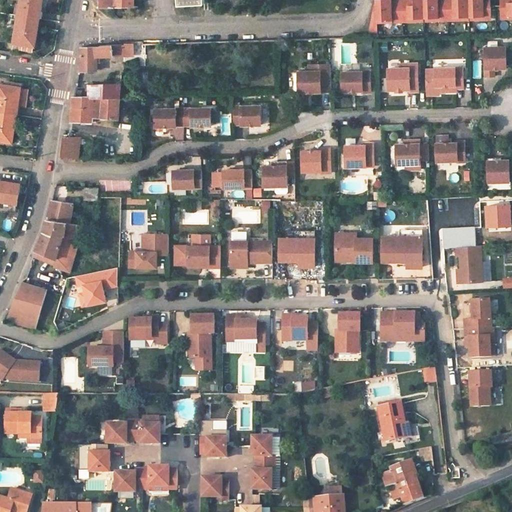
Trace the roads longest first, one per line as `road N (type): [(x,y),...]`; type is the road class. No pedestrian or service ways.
road 1 (residential): [(0,328),(46,341),(145,304),(425,300),(440,312),(457,453),(477,484)]
road 2 (residential): [(511,114),(317,119),(256,146),(161,151),(124,173),(46,165)]
road 3 (residential): [(160,30),(350,24),(363,0)]
